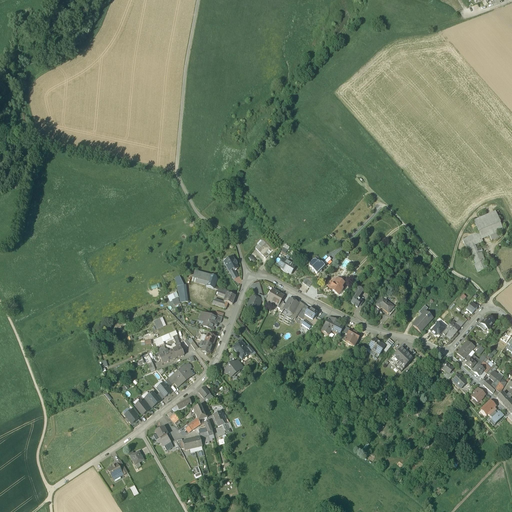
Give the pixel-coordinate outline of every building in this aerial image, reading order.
[(494,212),(473,221),(478,234),(479,233),(481,239),(489,236),(498,232),(503,230),(494,212)] [(498,232),(489,236),(491,241),(500,237),(498,232)] [(478,234),(462,241),(465,249),(469,248),(474,245),(482,242),(481,239),(479,233),(478,234)] [(273,251),(265,244),(262,247),(257,252),(265,260),(267,258),(269,256),(268,256),(273,251)] [(478,254),(474,245),(469,248),(473,256),(478,254)] [(473,256),(472,257),(475,264),(474,265),(477,273),(487,269),(484,263),(480,253),(478,254),(473,256)] [(232,258),(230,258),(228,259),(228,260),(227,261),(228,262),(225,264),(230,274),(234,271),(238,269),(235,266),(236,265),(232,258)] [(292,266),(284,261),(282,264),(281,263),(278,267),(282,270),(281,271),(287,276),(289,274),(291,276),(295,269),(291,267),(292,266)] [(319,266),(315,263),(312,263),(309,266),(309,269),(312,272),(311,272),(316,277),(319,275),(321,275),(321,273),(324,269),(321,266),(319,266)] [(210,276),(195,272),(192,281),(207,285),(210,276)] [(215,277),(210,276),(207,285),(206,287),(213,289),(214,287),(216,280),(215,277)] [(183,286),(179,277),(175,278),(177,287),(183,286)] [(312,284),(306,280),(302,285),(308,289),(312,284)] [(344,286),(336,281),(336,282),(335,282),(333,284),(333,286),(331,290),(334,292),(332,294),(338,298),(342,293),(341,291),(344,286)] [(187,302),(185,286),(183,286),(177,287),(180,303),(187,302)] [(225,290),(214,287),(213,289),(216,290),(215,293),(223,296),(225,290)] [(363,293),(358,290),(352,298),(354,299),(357,301),(363,293)] [(284,297),(273,291),(267,301),(278,307),(281,302),(284,297)] [(176,293),(166,297),(168,302),(172,300),(174,306),(179,304),(177,298),(178,297),(176,293)] [(230,295),(227,294),(226,298),(224,302),(227,303),(232,305),(235,297),(230,295)] [(264,297),(258,295),(257,300),(261,301),(265,303),(264,297)] [(257,312),(261,301),(257,300),(251,298),(247,308),(257,312)] [(357,301),(354,299),(350,306),(357,310),(359,308),(360,309),(361,306),(360,306),(361,304),(357,301)] [(298,305),(289,300),(288,302),(287,304),(286,306),(284,310),(289,313),(290,314),(291,315),(293,315),(298,305)] [(393,310),(381,300),(375,308),(379,311),(380,309),(388,316),(393,310)] [(293,315),(292,318),(295,320),(299,313),(302,309),(303,310),(305,307),(299,303),(298,305),(293,315)] [(477,308),(471,303),(466,310),(471,315),(477,308)] [(309,310),(305,307),(303,310),(302,309),(299,313),(300,313),(297,317),(302,321),(304,317),(307,313),(306,313),(306,312),(307,312),(309,310)] [(424,307),(418,314),(421,317),(424,313),(425,313),(427,310),(424,307)] [(317,315),(309,310),(307,312),(306,312),(306,313),(307,313),(304,317),(312,322),(314,320),(315,321),(315,320),(316,319),(315,318),(317,315)] [(421,317),(412,328),(420,334),(432,320),(425,313),(424,313),(421,317)] [(215,319),(202,314),(200,321),(205,322),(203,327),(212,330),(215,322),(216,319),(215,319)] [(467,321),(459,314),(456,317),(461,320),(465,323),(467,321)] [(312,322),(304,317),(302,321),(304,322),(311,328),(312,329),(319,323),(315,320),(315,321),(314,320),(312,322)] [(489,317),(485,321),(484,322),(483,321),(481,324),(481,325),(486,329),(488,327),(490,328),(489,327),(494,322),(489,317)] [(153,321),(157,330),(166,326),(163,318),(153,321)] [(311,328),(304,322),(301,325),(309,331),(311,328)] [(343,330),(335,326),(336,324),(333,322),(331,326),(327,324),(322,334),(328,337),(331,333),(338,337),(340,334),(341,334),(343,330)] [(456,325),(452,322),(447,328),(446,329),(449,332),(450,330),(452,331),(448,336),(451,339),(455,334),(456,334),(460,328),(456,325)] [(439,324),(431,333),(434,336),(436,334),(439,337),(442,335),(446,330),(439,324)] [(357,344),(349,339),(352,334),(350,333),(348,337),(347,338),(348,338),(346,342),(345,342),(345,343),(354,349),(357,344)] [(171,334),(161,338),(162,342),(173,338),(171,334)] [(360,338),(352,334),(349,339),(357,344),(360,338)] [(501,340),(506,344),(510,338),(505,334),(501,340)] [(216,338),(208,335),(205,343),(213,346),(216,338)] [(161,338),(154,341),(156,347),(163,345),(162,342),(161,338)] [(381,347),(374,342),(368,350),(379,357),(385,349),(381,347)] [(213,346),(205,343),(202,349),(201,352),(210,355),(213,346)] [(239,343),(233,348),(241,359),(245,355),(247,356),(250,354),(250,353),(246,348),(243,344),(242,344),(239,344),(239,343)] [(467,343),(456,355),(464,361),(467,357),(474,349),(467,343)] [(255,352),(249,345),(246,348),(250,353),(250,354),(251,355),(255,352)] [(173,351),(176,359),(184,356),(180,348),(173,351)] [(158,350),(149,354),(150,359),(155,357),(155,356),(159,354),(158,350)] [(401,350),(389,363),(400,374),(412,361),(408,357),(408,356),(406,354),(406,355),(401,350)] [(167,354),(165,355),(169,362),(176,359),(173,351),(167,354)] [(159,354),(160,357),(159,357),(162,365),(169,362),(165,355),(164,352),(159,354)] [(478,363),(472,358),(471,359),(469,361),(475,366),(478,363)] [(244,368),(238,361),(234,364),(240,371),(244,368)] [(475,366),(469,361),(467,364),(465,367),(470,372),(475,366)] [(231,364),(229,363),(228,366),(224,369),(226,370),(225,373),(228,374),(231,377),(232,377),(235,377),(235,374),(240,371),(234,364),(233,362),(231,364)] [(475,366),(470,372),(474,374),(479,368),(481,365),(478,363),(475,366)] [(490,370),(482,364),(481,365),(479,368),(484,373),(483,373),(486,376),(490,370)] [(445,365),(444,366),(440,371),(445,374),(446,373),(449,376),(453,371),(445,365)] [(189,371),(186,366),(185,367),(178,372),(186,382),(193,376),(189,371)] [(493,366),(486,376),(489,377),(495,367),(493,366)] [(484,373),(479,368),(474,374),(479,379),(483,373),(484,373)] [(171,378),(170,379),(174,383),(178,388),(186,382),(178,372),(171,378)] [(501,381),(493,374),(490,378),(496,383),(497,383),(499,385),(501,381)] [(466,384),(459,377),(458,378),(454,382),(452,384),(459,391),(466,384)] [(501,381),(499,385),(495,391),(495,392),(499,395),(506,384),(501,381)] [(493,389),(487,383),(483,387),(492,396),(493,396),(495,392),(495,391),(493,389)] [(165,386),(163,384),(157,389),(161,394),(164,398),(171,393),(165,386)] [(472,390),(466,384),(459,391),(466,397),(472,390)] [(209,394),(204,388),(198,393),(203,399),(209,394)] [(484,397),(479,392),(478,392),(475,396),(472,399),(477,404),(479,401),(480,401),(481,401),(482,400),(482,399),(484,397)] [(156,397),(152,393),(146,398),(153,407),(160,402),(156,397)] [(213,399),(209,394),(203,399),(207,404),(213,399)] [(508,402),(502,394),(496,400),(502,407),(508,402)] [(153,407),(146,398),(144,400),(147,404),(151,409),(153,407)] [(189,399),(176,406),(176,407),(178,411),(191,404),(189,399)] [(508,402),(502,407),(510,416),(511,413),(511,405),(509,401),(508,402)] [(145,406),(141,402),(135,407),(142,416),(149,411),(148,411),(145,406)] [(489,403),(480,412),(486,418),(487,416),(494,410),(495,409),(489,403)] [(202,406),(193,410),(194,412),(196,415),(204,412),(202,406)] [(176,407),(167,415),(169,418),(175,413),(178,411),(176,407)] [(494,410),(487,416),(489,419),(494,414),(496,412),(494,410)] [(175,413),(169,418),(171,420),(177,415),(181,420),(184,418),(178,411),(175,413)] [(130,412),(125,416),(131,424),(138,419),(136,418),(133,414),(132,414),(130,412)] [(196,415),(194,416),(195,420),(197,418),(197,419),(198,422),(199,422),(201,421),(207,418),(204,412),(196,415)] [(220,412),(213,415),(218,427),(222,426),(225,425),(225,424),(220,412)] [(496,416),(492,421),(491,421),(490,422),(494,426),(503,418),(499,413),(496,416)] [(177,415),(171,420),(174,425),(179,421),(181,420),(177,415)] [(198,422),(197,419),(191,424),(191,425),(189,427),(192,432),(200,426),(199,422),(198,422)] [(208,422),(204,424),(207,432),(207,433),(212,432),(208,422)] [(192,432),(189,427),(182,432),(183,433),(184,434),(184,435),(185,436),(192,432)] [(163,428),(155,432),(159,440),(166,436),(167,435),(163,428)] [(171,443),(166,436),(160,440),(162,443),(164,447),(171,443)] [(207,437),(200,439),(202,445),(209,444),(207,437)] [(200,439),(192,440),(194,449),(201,448),(202,447),(202,445),(200,439)] [(182,440),(175,441),(180,449),(184,448),(182,442),(183,442),(182,440)] [(139,452),(133,456),(130,458),(135,466),(138,464),(139,464),(143,461),(141,458),(142,458),(139,452)] [(121,462),(116,464),(117,465),(122,474),(121,474),(122,476),(127,473),(121,462)] [(117,465),(108,470),(114,481),(122,476),(121,474),(122,474),(117,465)]
